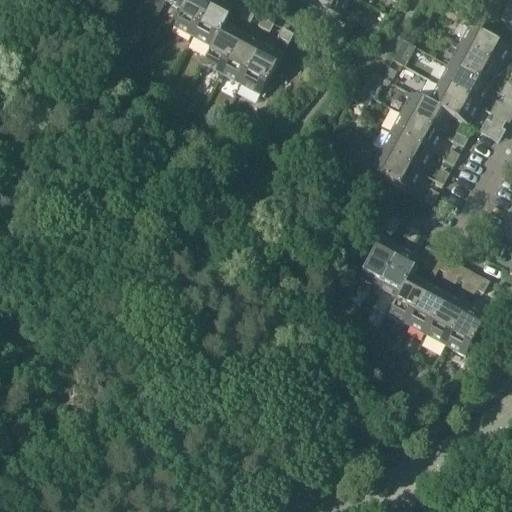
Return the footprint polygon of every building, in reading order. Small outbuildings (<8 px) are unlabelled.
[(164,0),(163,2),(182,12),(183,13),(189,0),(164,0)] [(182,12),(173,29),(193,40),(213,0),(189,0),(183,13),(182,12)] [(215,0),(213,0),(193,40),(211,50),(212,51),(224,27),(225,27),(234,10),(215,0)] [(305,0),(340,19),(350,0),(305,0)] [(244,10),(239,19),(250,25),(255,16),(244,10)] [(263,20),(258,29),(269,34),(274,26),(263,20)] [(211,50),(202,66),(222,77),(243,37),(225,27),(224,27),(212,51),(211,50)] [(469,30),(459,49),(499,71),(509,51),(469,30)] [(282,31),(278,40),(289,46),(294,37),(282,31)] [(243,37),(222,77),(241,87),(262,47),(243,37)] [(262,47),(241,87),(261,98),(282,58),(262,47)] [(459,49),(448,68),(488,90),(499,71),(459,49)] [(396,56),(392,63),(404,70),(408,63),(396,56)] [(448,68),(438,87),(478,109),(488,90),(448,68)] [(366,85),(361,95),(364,96),(374,102),(379,92),(374,89),(368,85),(366,85)] [(428,105),(428,106),(451,118),(450,119),(468,128),(478,109),(438,87),(428,105)] [(355,92),(350,102),(358,106),(364,96),(361,95),(355,92)] [(411,96),(401,115),(441,137),(450,119),(451,118),(428,106),(428,105),(411,96)] [(501,106),(500,106),(511,112),(511,111),(511,103),(504,99),(504,100),(501,106)] [(401,115),(391,134),(431,156),(441,137),(401,115)] [(491,124),(491,125),(501,131),(502,130),(505,124),(494,118),(491,124)] [(391,134),(380,153),(421,175),(431,156),(391,134)] [(457,135),(452,143),(464,150),(468,141),(457,135)] [(380,153),(369,173),(410,195),(421,175),(380,153)] [(451,153),(445,164),(453,169),(459,158),(451,153)] [(440,172),(435,183),(443,188),(449,177),(440,172)] [(430,192),(424,203),(432,207),(438,197),(430,192)] [(392,218),(386,229),(394,234),(400,223),(392,218)] [(511,227),(508,226),(502,236),(510,241),(511,237),(511,227)] [(411,229),(405,240),(414,245),(420,234),(411,229)] [(381,239),(359,279),(379,290),(400,249),(381,239)] [(496,248),(492,255),(500,260),(506,249),(498,245),(496,248)] [(400,249),(379,290),(397,300),(398,300),(410,277),(419,260),(400,249)] [(425,250),(419,260),(426,264),(427,264),(432,254),(426,250),(425,250)] [(443,260),(438,271),(445,275),(450,264),(443,260)] [(463,271),(457,281),(464,285),(470,274),(463,271)] [(397,300),(388,316),(408,327),(429,288),(410,277),(398,300),(397,300)] [(481,281),(475,291),(476,292),(483,295),(489,285),(481,281)] [(429,288),(408,327),(427,337),(448,298),(429,288)] [(448,298),(427,337),(446,348),(467,308),(448,298)] [(467,308),(446,348),(465,358),(486,319),(467,308)] [(339,326),(329,343),(345,352),(354,334),(339,326)] [(479,334),(475,343),(480,346),(485,337),(479,334)]
